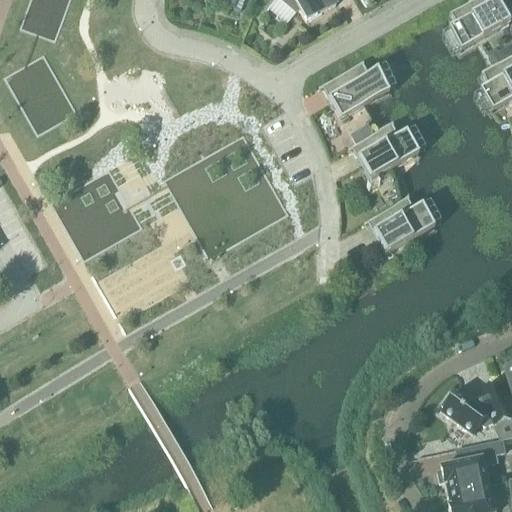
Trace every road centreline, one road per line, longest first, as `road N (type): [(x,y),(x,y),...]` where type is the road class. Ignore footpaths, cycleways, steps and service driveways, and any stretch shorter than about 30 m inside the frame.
road 1 (residential): [(511,338),(451,355),(421,385),(405,430),(405,480),(421,511)]
road 2 (residential): [(325,278),(319,166),(297,115),(272,88)]
road 3 (residential): [(426,0),(272,88)]
road 4 (residential): [(272,88),(208,53),(162,42),(146,22),(145,0)]
